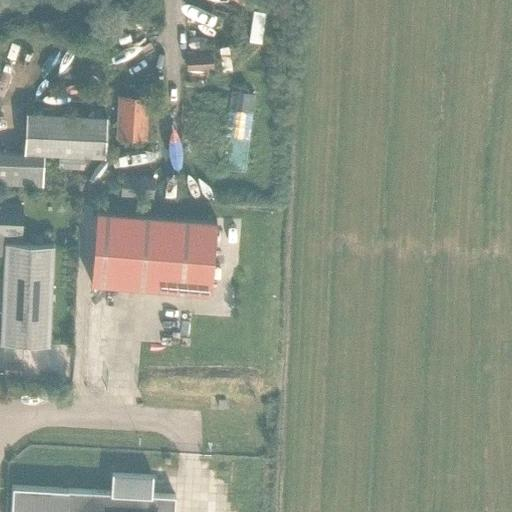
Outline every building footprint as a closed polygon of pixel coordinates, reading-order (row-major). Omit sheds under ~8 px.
[(190,40),(189,60),(214,61),(215,41),(190,40)] [(232,83),(231,131),(254,131),(255,83),(232,83)] [(147,138),(148,95),(117,94),(116,137),(147,138)] [(0,150),(0,183),(42,185),(44,153),(104,156),(107,115),(26,111),(24,152),(0,150)] [(153,196),(154,176),(121,174),(120,194),(153,196)] [(0,252),(2,252),(3,233),(21,234),(22,202),(0,201),(0,252)] [(96,210),(90,282),(210,292),(216,220),(96,210)] [(0,342),(49,345),(53,244),(5,242),(0,342)] [(156,511),(157,504),(167,505),(167,494),(68,489),(66,511),(156,511)]
